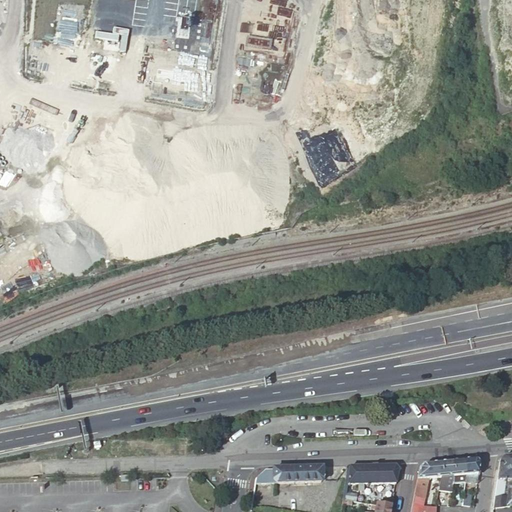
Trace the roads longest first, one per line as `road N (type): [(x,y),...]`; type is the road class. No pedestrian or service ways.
road 1 (trunk): [(0,443),(380,375)]
road 2 (unclassified): [(41,468),(242,460)]
road 3 (unclassified): [(242,460),(411,453)]
road 4 (trunk): [(380,375),(391,361),(511,337)]
road 5 (trunk): [(380,375),(511,354)]
